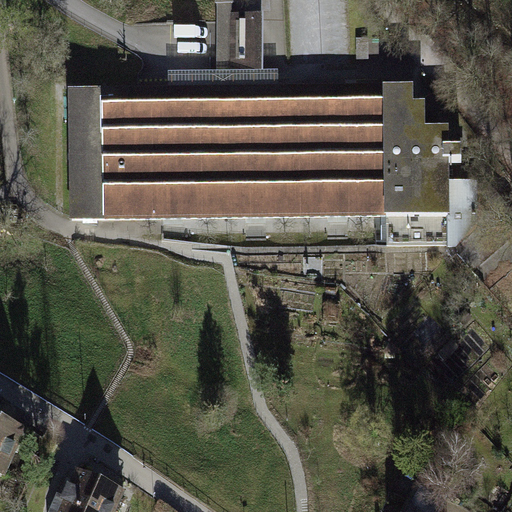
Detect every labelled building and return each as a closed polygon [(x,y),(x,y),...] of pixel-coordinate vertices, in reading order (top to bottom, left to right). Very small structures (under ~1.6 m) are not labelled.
[(227,71),(226,19),(227,6),(226,0),(212,0),(213,6),(213,71),(227,71)] [(227,71),(252,70),(252,19),(226,19),(227,71)] [(165,91),(274,90),(274,72),(252,73),(252,70),(227,71),(213,71),(213,73),(165,74),(165,91)] [(274,90),(165,91),(67,92),(68,219),(383,216),(381,92),(381,89),(274,90)] [(381,92),(383,216),(383,245),(444,244),(443,186),(443,164),(457,164),(457,151),(442,151),(442,133),(419,133),(419,109),(407,109),(407,92),(381,92)] [(472,186),(443,186),(444,244),(444,253),(448,258),(453,254),(464,265),(507,228),(472,189),(472,186)] [(21,431),(0,422),(0,476),(1,477),(21,431)] [(119,511),(126,497),(74,473),(61,503),(57,501),(52,511),(119,511)] [(437,511),(446,498),(417,482),(400,511),(437,511)]
